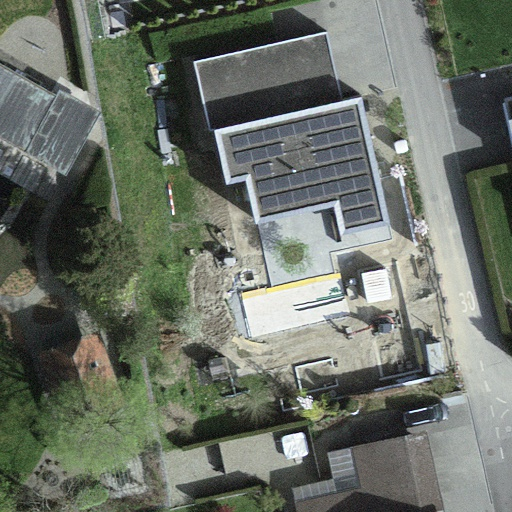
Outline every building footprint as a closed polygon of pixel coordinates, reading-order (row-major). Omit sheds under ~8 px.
[(209,128),(234,123),(255,220),(334,202),(340,231),(389,221),(382,191),(361,94),(317,103),(302,35),(193,59),(209,128)] [(50,94),(0,66),(0,126),(24,140),(50,94)] [(378,381),(423,371),(398,259),(353,269),(378,381)] [(93,349),(54,363),(69,405),(108,391),(93,349)] [(339,386),(333,357),(293,365),(300,395),(339,386)] [(417,511),(414,498),(427,495),(414,435),(350,449),(350,445),(334,449),(344,491),(298,501),(299,511),(417,511)]
